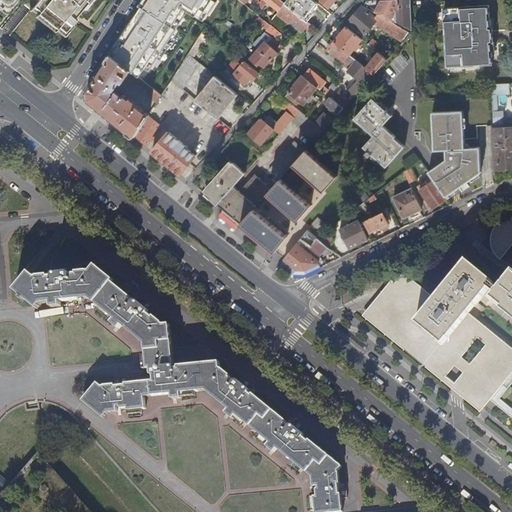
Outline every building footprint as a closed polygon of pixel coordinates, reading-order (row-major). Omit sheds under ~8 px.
[(0,0),(0,8),(1,9),(3,6),(9,11),(18,0),(37,0),(39,1),(39,0),(0,0)] [(39,0),(39,1),(33,9),(38,13),(36,15),(55,30),(56,28),(64,35),(71,27),(72,27),(76,22),(75,20),(76,18),(87,4),(85,3),(87,0),(39,0)] [(143,0),(141,5),(142,6),(138,13),(139,13),(135,19),(134,18),(130,25),(131,26),(126,33),(125,32),(120,39),(121,40),(116,48),(112,55),(132,71),(137,75),(143,66),(147,69),(174,27),(171,25),(183,7),(198,16),(203,8),(208,11),(214,0),(143,0)] [(307,21),(286,4),(280,0),(258,0),(260,1),(257,4),(263,9),(268,3),(278,11),(276,14),(288,23),(290,21),(303,31),(306,28),(310,31),(314,26),(307,21)] [(313,0),(288,0),(286,4),(307,21),(319,5),(313,0)] [(328,9),(335,0),(319,0),(319,1),(328,9)] [(366,0),(357,0),(355,2),(379,14),(413,31),(411,0),(381,0),(382,0),(368,2),(366,0)] [(460,7),(461,19),(445,20),(447,55),(463,54),(464,65),(493,64),(491,42),(491,28),(489,5),(460,7)] [(402,41),(408,33),(379,14),(375,19),(362,7),(348,22),(356,29),(358,27),(365,34),(374,23),(402,41)] [(445,20),(461,19),(460,7),(444,8),(445,20)] [(231,50),(246,32),(218,9),(213,17),(205,29),(231,50)] [(286,24),(275,15),(271,20),(282,30),(286,24)] [(267,30),(271,25),(265,21),(261,25),(267,30)] [(349,55),(362,39),(347,27),(334,42),(349,55)] [(373,39),(368,44),(374,49),(378,44),(373,39)] [(278,53),(266,42),(251,59),(259,66),(261,63),(266,67),(278,53)] [(344,61),(349,55),(334,42),(329,49),(344,61)] [(365,67),(369,70),(374,74),(387,60),(378,52),(365,67)] [(448,66),(464,65),(463,54),(447,55),(448,66)] [(135,137),(149,116),(150,114),(125,94),(123,96),(117,91),(115,94),(113,93),(116,87),(117,88),(118,87),(117,86),(120,82),(123,83),(132,71),(112,55),(87,94),(88,100),(109,117),(135,138),(135,137)] [(200,64),(189,55),(184,61),(172,80),(183,89),(200,64)] [(369,70),(365,67),(357,60),(348,71),(360,81),(369,70)] [(253,81),(260,73),(245,61),(234,75),(245,84),(250,78),(253,81)] [(304,72),(302,74),(303,75),(319,87),(320,89),(326,82),(310,69),(306,74),(304,72)] [(360,81),(365,85),(374,74),(369,70),(360,81)] [(304,105),(319,87),(303,75),(286,96),(297,105),(300,102),(304,105)] [(215,76),(196,100),(216,117),(236,93),(215,76)] [(346,96),(351,100),(364,86),(358,82),(346,96)] [(509,94),(508,83),(491,84),(491,94),(495,94),(509,94)] [(158,101),(162,95),(151,87),(148,90),(151,92),(148,96),(157,103),(158,101)] [(166,89),(162,95),(158,101),(160,102),(169,92),(166,89)] [(330,109),(338,115),(344,108),(322,90),(319,95),(327,101),(326,103),(331,107),(330,109)] [(391,115),(373,98),(355,118),(374,135),(364,146),(368,149),(365,153),(369,156),(372,153),(386,166),(404,146),(394,137),(395,136),(383,125),(391,115)] [(287,100),(281,106),(287,111),(293,105),(287,100)] [(265,120),(262,118),(248,133),(261,145),(274,130),(280,135),(292,121),(293,120),(301,111),(293,105),(287,111),(277,122),(269,115),(265,120)] [(307,134),(316,124),(301,111),(293,120),(292,121),(307,134)] [(429,172),(435,180),(446,196),(451,193),(483,171),(481,147),(465,148),(463,111),(433,113),(434,150),(446,149),(447,159),(436,167),(429,172)] [(325,113),(316,124),(324,131),(334,120),(325,113)] [(161,126),(149,116),(135,137),(147,147),(161,126)] [(493,116),(496,170),(511,168),(511,123),(504,123),(504,116),(497,116),(493,116)] [(315,141),(324,131),(316,124),(307,134),(315,141)] [(160,145),(159,144),(152,152),(181,175),(196,156),(187,149),(188,148),(169,133),(160,145)] [(281,179),(294,164),(306,152),(295,142),(269,172),(279,181),(281,179)] [(337,176),(307,150),(306,152),(294,164),(325,191),(337,176)] [(403,162),(408,169),(411,167),(420,160),(415,153),(403,162)] [(210,199),(218,205),(234,187),(246,173),(234,163),(205,195),(210,199)] [(408,169),(404,172),(410,184),(417,180),(411,167),(408,169)] [(254,210),(268,194),(277,183),(272,179),(267,185),(255,175),(240,192),(234,187),(218,205),(223,210),(240,223),(241,224),(254,210)] [(311,206),(281,179),(279,181),(277,183),(268,194),(298,221),(311,206)] [(426,181),(418,187),(433,208),(448,198),(446,196),(435,180),(429,185),(426,181)] [(420,210),(422,209),(413,189),(394,198),(404,218),(411,214),(413,218),(422,214),(420,210)] [(376,199),(373,195),(367,200),(370,204),(376,199)] [(236,229),(240,223),(223,210),(219,215),(236,229)] [(288,237),(254,210),(241,224),(276,253),(288,237)] [(383,213),(365,222),(370,233),(380,229),(381,231),(389,228),(388,225),(389,224),(383,213)] [(511,215),(506,217),(503,220),(498,223),(494,228),(492,235),(492,239),(493,243),(494,247),(497,252),(501,258),(505,252),(511,243),(511,215)] [(323,224),(318,219),(310,228),(315,232),(323,224)] [(359,221),(340,230),(349,249),(368,240),(359,221)] [(317,238),(308,231),(284,260),(285,260),(298,270),(303,271),(319,264),(323,262),(320,255),(328,247),(319,240),(317,238)] [(337,242),(325,232),(321,237),(333,247),(337,242)] [(309,274),(301,273),(298,270),(285,260),(281,266),(285,269),(293,276),(305,276),(309,274)] [(439,351),(469,314),(487,292),(493,285),(464,263),(435,299),(412,329),(439,351)] [(309,274),(321,268),(319,264),(303,271),(298,270),(301,273),(309,274)] [(309,470),(316,475),(317,486),(319,486),(319,490),(317,490),(317,496),(314,496),(315,511),(333,511),(342,511),(341,499),(347,499),(345,489),(338,489),(338,484),(340,484),(338,472),(343,466),(310,439),(308,441),(303,437),(305,434),(303,432),(306,428),(297,421),(294,421),(290,426),(286,423),(287,421),(254,394),(253,395),(249,392),(253,387),(252,384),(243,377),(240,381),(238,378),(235,381),(230,377),(231,376),(221,368),(220,362),(185,366),(184,361),(175,362),(170,325),(165,326),(155,317),(159,311),(142,298),(138,299),(135,303),(131,300),(133,298),(95,268),(91,272),(78,273),(77,266),(55,268),(53,270),(54,277),(49,278),(49,276),(37,277),(32,273),(17,292),(22,296),(20,299),(24,301),(26,299),(35,307),(39,302),(51,301),(51,299),(61,298),(61,303),(82,301),(81,297),(93,296),(97,300),(95,303),(115,319),(117,316),(125,323),(123,326),(137,337),(140,335),(150,343),(151,351),(147,351),(148,369),(151,368),(152,375),(154,375),(155,381),(130,383),(130,376),(119,378),(118,380),(118,386),(115,387),(115,385),(103,387),(98,383),(83,401),(102,415),(105,410),(117,408),(117,406),(120,405),(120,408),(128,407),(128,411),(146,409),(145,397),(144,394),(152,393),(152,396),(172,394),(171,391),(181,389),(181,393),(199,391),(199,387),(206,387),(216,394),(213,397),(229,409),(231,407),(238,413),(236,416),(270,443),(272,440),(279,445),(277,448),(306,472),(309,470)] [(511,274),(499,290),(493,297),(511,312),(511,274)] [(412,329),(435,299),(404,275),(395,285),(391,282),(373,304),(363,317),(458,393),(481,412),(511,373),(511,348),(469,314),(439,351),(412,329)] [(493,285),(487,292),(493,297),(499,290),(493,285)] [(39,302),(35,307),(38,309),(41,305),(51,303),(52,307),(62,306),(61,303),(61,298),(51,299),(51,301),(39,302)] [(117,316),(115,319),(111,323),(120,330),(123,326),(125,323),(117,316)] [(140,335),(137,337),(145,344),(147,351),(151,351),(150,343),(140,335)] [(199,387),(199,391),(205,391),(213,397),(216,394),(206,387),(199,387)] [(171,391),(172,394),(172,399),(182,397),(181,393),(181,389),(171,391)] [(231,407),(229,409),(226,413),(233,419),(236,416),(238,413),(231,407)] [(105,410),(102,415),(104,417),(108,413),(118,412),(117,408),(105,410)] [(272,440),(270,443),(267,447),(274,452),(277,448),(279,445),(272,440)] [(309,470),(306,472),(312,477),(313,487),(317,486),(316,475),(309,470)]
